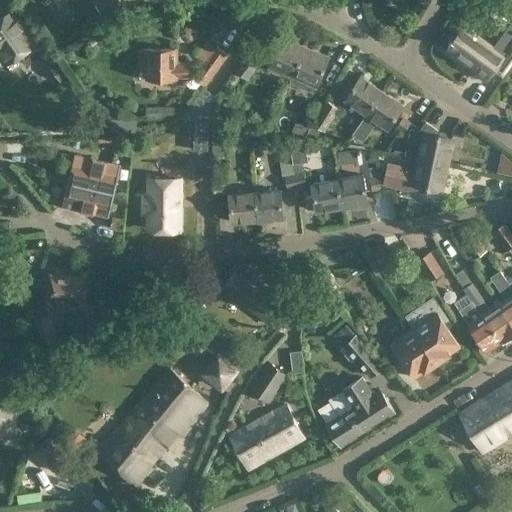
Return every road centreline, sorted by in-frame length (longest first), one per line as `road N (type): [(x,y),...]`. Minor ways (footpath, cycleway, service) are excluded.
road 1 (residential): [(511,203),(289,246),(121,254),(49,229),(0,167)]
road 2 (residential): [(339,468),(511,355)]
road 3 (residential): [(404,63),(343,20),(278,0)]
road 4 (residential): [(511,142),(404,63)]
